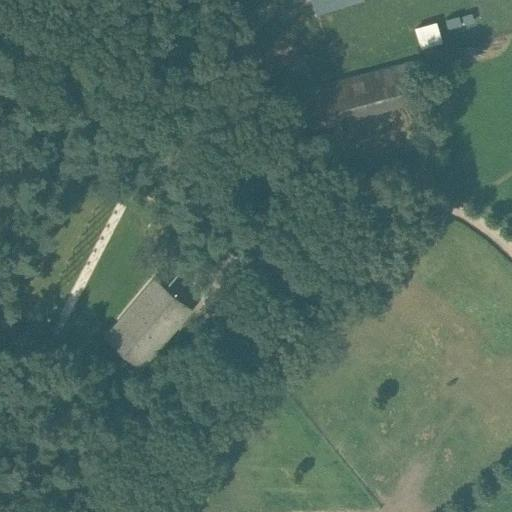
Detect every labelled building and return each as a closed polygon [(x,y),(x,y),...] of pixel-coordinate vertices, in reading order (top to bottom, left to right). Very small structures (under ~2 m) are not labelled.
[(354,0),(312,0),(316,13),(356,2),(354,0)] [(472,12),(462,14),(464,23),(475,20),(472,12)] [(459,14),(445,18),(448,28),(462,24),(459,14)] [(423,46),(445,40),(440,19),(417,26),(423,46)] [(420,97),(410,61),(299,91),(309,126),(420,97)] [(143,366),(193,307),(165,283),(115,343),(143,366)]
